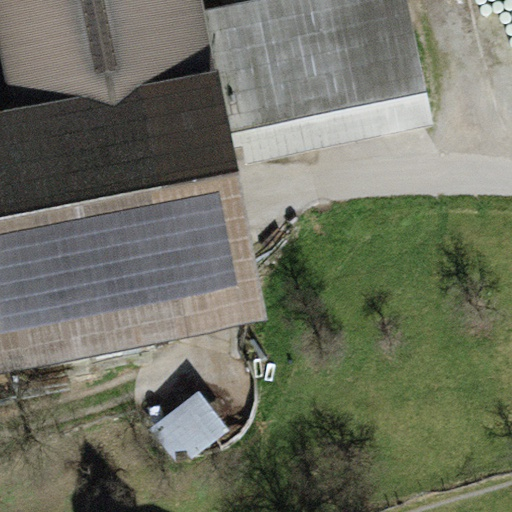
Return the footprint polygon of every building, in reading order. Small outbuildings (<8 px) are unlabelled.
[(0,0),(0,63),(12,124),(211,89),(198,20),(194,0),(0,0)] [(398,0),(295,0),(198,20),(211,89),(222,153),(421,107),(398,0)] [(511,0),(423,0),(435,46),(511,28),(511,0)] [(12,124),(0,126),(0,380),(255,334),(222,153),(211,89),(12,124)] [(207,402),(153,428),(175,473),(229,447),(207,402)]
